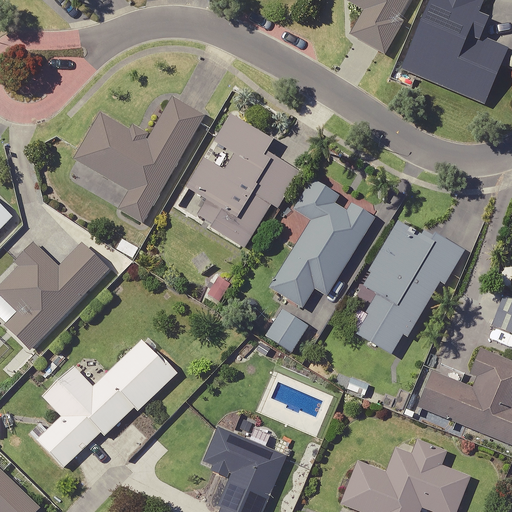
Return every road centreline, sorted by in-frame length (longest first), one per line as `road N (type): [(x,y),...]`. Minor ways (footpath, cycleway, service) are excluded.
road 1 (residential): [(511,154),(473,162),(418,147),(307,74),(213,28),(161,22),(111,39)]
road 2 (residential): [(111,39),(46,108),(23,113),(0,100)]
